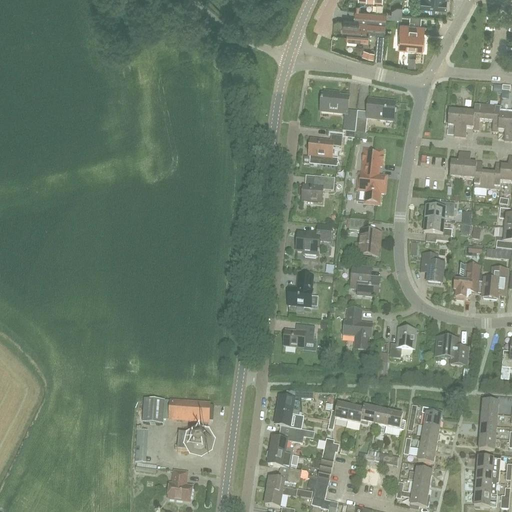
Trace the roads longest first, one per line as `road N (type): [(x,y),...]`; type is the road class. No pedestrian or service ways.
road 1 (tertiary): [(240,377),(290,54)]
road 2 (residential): [(424,86),(401,198),(403,281),(416,302),(441,317),(511,321)]
road 3 (residential): [(262,380),(294,123)]
road 4 (residential): [(290,54),(424,86)]
road 5 (tertiary): [(222,511),(240,377)]
road 6 (residential): [(243,511),(262,380)]
